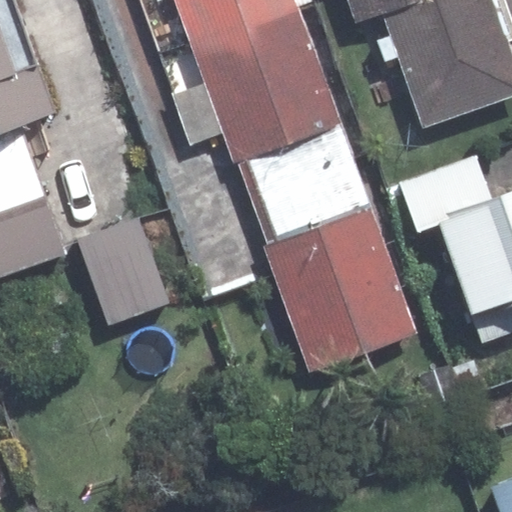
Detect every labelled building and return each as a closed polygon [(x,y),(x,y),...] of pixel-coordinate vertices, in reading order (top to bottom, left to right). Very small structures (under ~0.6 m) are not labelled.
[(7,0),(0,0),(0,273),(53,254),(7,124),(47,110),(7,0)] [(167,0),(178,28),(254,0),(167,0)] [(285,0),(254,0),(178,28),(228,162),(241,158),(255,197),(346,163),(285,0)] [(371,6),(389,0),(342,0),(350,19),(373,11),(371,6)] [(389,0),(371,6),(373,11),(415,127),(511,91),(511,80),(482,0),(389,0)] [(422,226),(454,310),(460,308),(474,341),(511,326),(511,180),(478,193),(463,154),(387,183),(406,232),(422,226)] [(255,197),(272,243),(256,248),(302,372),(409,333),(346,163),(255,197)] [(128,215),(69,239),(103,323),(162,299),(128,215)] [(467,357),(415,377),(425,405),(477,386),(467,357)] [(511,511),(511,472),(480,485),(489,511),(511,511)]
